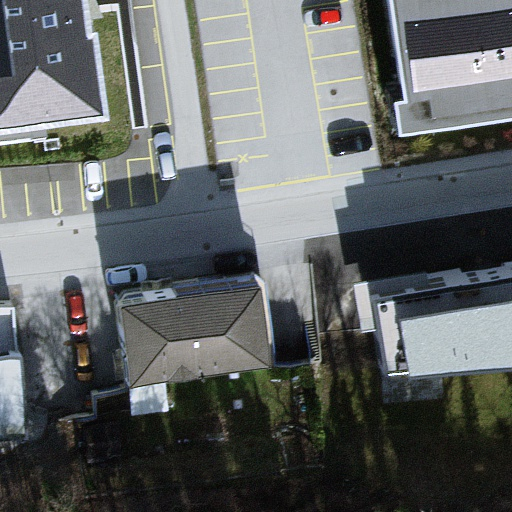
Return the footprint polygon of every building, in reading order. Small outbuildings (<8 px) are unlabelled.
[(83,0),(0,0),(0,133),(101,119),(83,0)] [(511,0),(380,0),(395,104),(511,87),(511,0)] [(511,263),(372,284),(386,378),(511,359),(511,263)] [(241,277),(108,302),(124,388),(258,363),(241,277)] [(11,302),(0,302),(0,435),(22,434),(11,302)]
